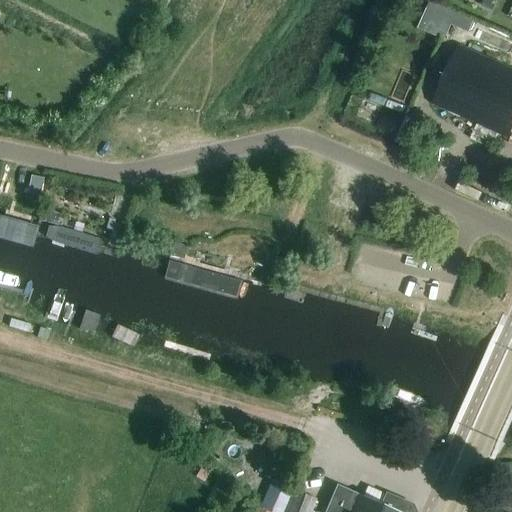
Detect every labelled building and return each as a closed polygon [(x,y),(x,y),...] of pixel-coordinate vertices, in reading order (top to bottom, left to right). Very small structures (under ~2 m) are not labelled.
[(484,0),(482,6),(493,11),(497,0),(484,0)] [(462,49),(437,105),(442,107),(508,137),(511,127),(511,71),(468,52),(462,49)] [(46,202),(41,220),(53,223),(56,213),(54,212),(57,205),(46,202)] [(115,223),(110,241),(120,244),(125,226),(115,223)] [(45,243),(96,260),(102,243),(50,227),(45,243)] [(174,242),(171,255),(185,258),(188,246),(174,242)] [(277,257),(271,272),(280,276),(286,261),(277,257)] [(165,281),(237,300),(242,280),(170,261),(165,281)] [(87,311),(80,328),(94,334),(101,316),(87,311)] [(118,325),(112,336),(135,347),(140,335),(118,325)] [(296,460),(298,448),(280,445),(278,457),(296,460)] [(259,506),(271,511),(282,511),(294,490),(272,480),(259,506)] [(414,511),(413,507),(387,495),(382,506),(339,486),(328,511),(414,511)] [(295,491),(286,511),(312,511),(317,499),(295,491)] [(511,511),(511,493),(509,499),(502,495),(494,511),(495,511),(511,511)]
